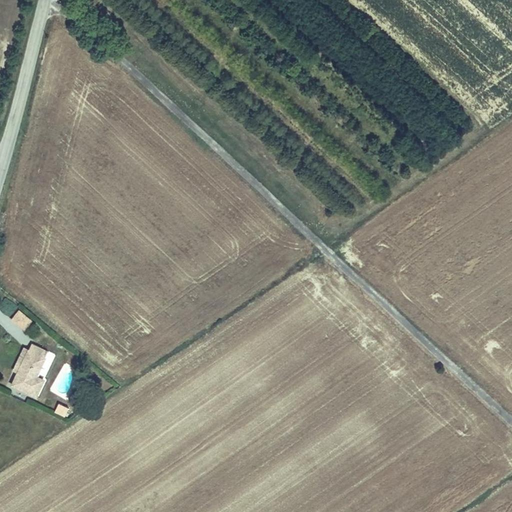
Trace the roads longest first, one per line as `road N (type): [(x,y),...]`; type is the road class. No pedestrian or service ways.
road 1 (track): [(317,241),(511,109)]
road 2 (tertiary): [(0,174),(44,0)]
